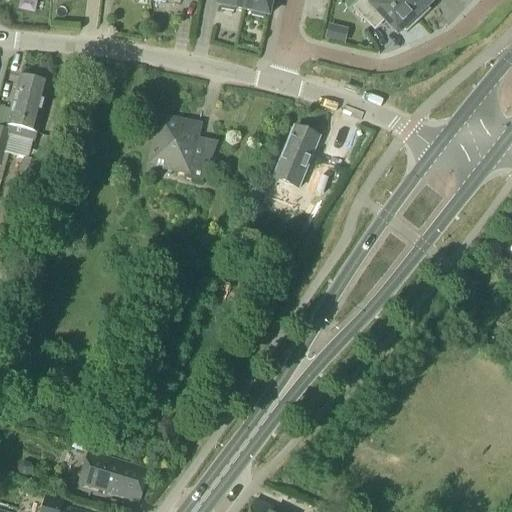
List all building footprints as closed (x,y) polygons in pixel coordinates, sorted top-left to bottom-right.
[(232,18),(232,15),(241,17),(244,0),(217,0),(215,11),(219,12),(219,15),(220,16),(230,18),(232,18)] [(244,0),(241,17),(250,19),(249,22),(250,23),(260,25),(262,25),(263,22),(266,22),(271,0),(277,0),(284,1),(284,0),(244,0)] [(363,0),(362,0),(352,10),(370,29),(380,19),(397,37),(404,31),(407,35),(419,23),(396,0),(377,0),(369,8),(363,0)] [(396,0),(419,23),(431,12),(428,8),(434,1),(432,0),(396,0)] [(22,113),(41,118),(48,86),(19,79),(6,131),(0,130),(0,180),(2,181),(7,159),(5,159),(6,156),(4,155),(9,138),(12,125),(19,126),(22,113)] [(12,125),(9,138),(35,144),(41,118),(22,113),(19,126),(12,125)] [(186,181),(201,184),(207,170),(190,166),(199,127),(165,120),(161,138),(156,137),(149,165),(187,174),(186,181)] [(281,161),(305,171),(318,140),(294,130),(281,161)] [(0,216),(0,252),(6,255),(9,248),(12,249),(28,203),(24,202),(37,165),(23,160),(10,197),(7,196),(0,216)] [(461,175),(446,174),(446,195),(461,195),(461,175)] [(295,195),(300,185),(283,176),(277,186),(295,195)] [(148,259),(158,263),(163,249),(153,245),(148,259)] [(174,262),(187,267),(193,253),(179,248),(174,262)] [(511,285),(511,277),(509,270),(501,273),(507,288),(511,285)] [(0,391),(19,398),(22,388),(0,381),(0,391)] [(72,447),(83,451),(86,440),(75,437),(72,447)] [(78,483),(138,502),(147,472),(87,453),(78,483)] [(31,476),(33,470),(30,465),(23,463),(17,465),(16,471),(19,476),(26,479),(31,476)] [(77,511),(58,507),(60,502),(43,498),(39,511),(77,511)] [(276,511),(254,501),(249,511),(276,511)]
